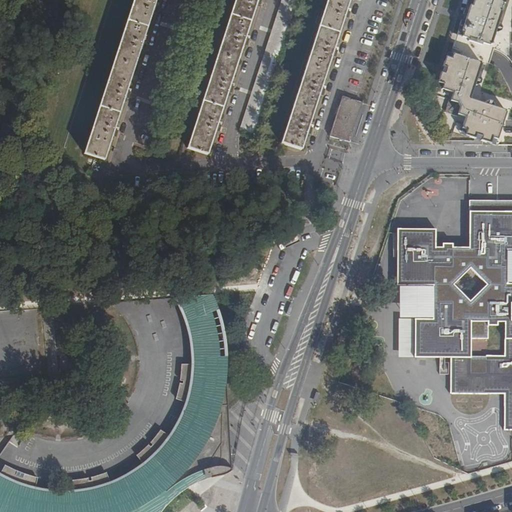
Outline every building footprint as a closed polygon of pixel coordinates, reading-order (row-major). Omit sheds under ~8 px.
[(133,0),(84,154),(103,160),(112,133),(115,134),(118,126),(115,125),(124,96),(127,97),(130,87),(127,86),(139,49),(142,50),(145,41),(142,40),(152,9),(155,10),(158,2),(155,0),(133,0)] [(217,121),(227,92),(231,93),(234,84),(230,83),(242,44),(246,45),(249,36),(245,35),(255,5),(259,7),(260,0),(235,0),(187,147),(207,154),(215,130),(219,131),(222,122),(217,121)] [(253,134),(296,0),(282,0),(241,129),(253,134)] [(327,0),(282,143),(301,149),(306,133),(309,134),(312,124),(309,123),(318,93),(322,94),(324,86),(321,85),(331,55),(334,55),(337,47),(334,46),(343,15),(347,16),(349,8),(346,7),(348,0),(327,0)] [(467,0),(459,29),(465,31),(463,36),(469,38),(468,41),(481,45),(482,43),(489,45),(490,44),(491,44),(494,32),(497,33),(501,32),(502,28),(499,24),(497,24),(504,0),(467,0)] [(465,117),(462,128),(467,130),(465,134),(490,143),(492,138),(496,139),(505,112),(504,111),(493,107),(494,105),(493,102),(489,101),(486,103),(485,104),(470,99),(474,84),(477,85),(480,84),(481,80),(479,77),(477,76),(481,65),(480,64),(480,63),(453,54),(451,59),(446,57),(438,82),(443,84),(442,89),(453,93),(451,100),(449,100),(445,112),(457,117),(458,114),(465,117)] [(349,143),(362,103),(342,96),(329,137),(339,139),(349,143)] [(364,104),(362,103),(349,143),(339,139),(338,143),(350,147),(364,104)] [(433,303),(429,303),(429,311),(433,312),(433,320),(415,320),(414,357),(451,357),(451,393),(505,394),(504,430),(511,429),(511,284),(506,284),(507,267),(511,267),(511,258),(506,258),(507,249),(511,249),(511,212),(469,212),(469,249),(452,248),(452,245),(443,244),(443,248),(434,248),(435,230),(397,229),(397,285),(433,286),(433,303)] [(176,299),(180,306),(186,311),(191,314),(199,315),(203,315),(209,313),(214,312),(211,303),(208,296),(176,299)] [(186,311),(180,306),(184,315),(189,330),(191,340),(192,349),(193,358),(217,357),(217,347),(214,333),(209,313),(203,315),(199,315),(191,314),(186,311)] [(224,465),(221,415),(223,415),(222,405),(217,403),(219,394),(222,382),(223,371),(222,357),(217,357),(193,358),(193,365),(179,364),(179,373),(178,381),(181,381),(181,384),(176,392),(174,400),(187,404),(204,409),(201,418),(197,416),(193,414),(189,415),(184,416),(181,419),(179,423),(170,438),(158,431),(149,444),(151,446),(149,448),(147,446),(142,450),(134,456),(142,467),(135,472),(126,478),(116,484),(123,502),(117,506),(109,486),(105,474),(89,478),(89,482),(86,482),(86,479),(79,480),(70,481),(71,494),(60,495),(50,494),(40,493),(36,511),(31,511),(29,511),(33,492),(36,479),(21,474),(19,477),(16,476),(17,473),(10,470),(3,466),(1,468),(0,470),(0,511),(161,511),(164,508),(179,495),(190,488),(203,482),(213,479),(218,478),(225,475),(232,470),(224,465)] [(204,409),(187,404),(183,415),(181,419),(184,416),(189,415),(193,414),(197,416),(201,418),(204,409)] [(0,457),(11,462),(18,445),(8,441),(5,449),(3,449),(0,457)] [(123,502),(116,484),(109,486),(117,506),(123,502)] [(31,511),(36,511),(40,493),(33,492),(29,511),(31,511)]
